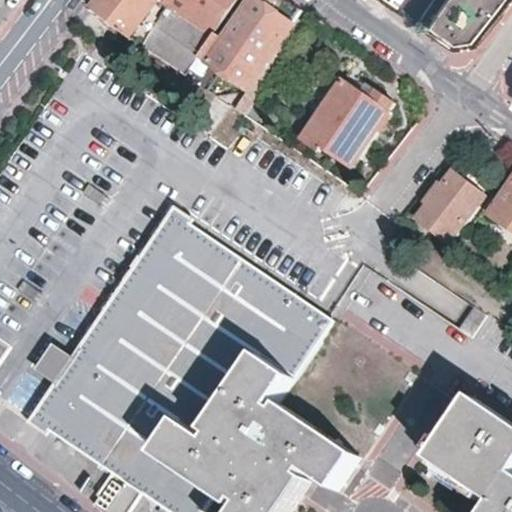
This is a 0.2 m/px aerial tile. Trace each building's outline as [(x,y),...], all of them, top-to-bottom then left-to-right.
[(99,0),(93,9),(131,38),(159,0),(99,0)] [(201,57),(217,34),(165,0),(159,0),(131,38),(188,77),(201,57)] [(165,0),(217,34),(240,0),(165,0)] [(254,0),(226,39),(217,34),(201,57),(250,89),(284,41),(293,48),(309,26),(299,19),(295,25),(258,0),(254,0)] [(446,0),(431,23),(456,39),(473,36),(498,0),(446,0)] [(356,64),(305,139),(325,153),(327,148),(355,168),(394,111),(393,110),(398,103),(361,77),(366,70),(356,64)] [(473,171),(466,180),(485,194),(492,186),(473,171)] [(485,194),(466,180),(456,172),(420,219),(453,245),(489,197),(485,194)] [(494,197),(487,207),(495,213),(494,215),(511,227),(511,188),(503,203),(494,197)] [(173,212),(73,360),(83,366),(181,217),(173,212)] [(299,377),(338,320),(329,314),(181,217),(83,366),(73,360),(62,352),(50,370),(62,378),(71,384),(45,424),(116,472),(144,491),(175,511),(207,511),(219,495),(223,488),(249,506),(244,511),(285,511),(313,473),(332,444),(278,408),(299,377)] [(71,384),(62,378),(36,418),(45,424),(71,384)] [(442,456),(438,462),(500,505),(495,511),(484,511),(478,508),(474,511),(511,511),(511,423),(479,401),(450,444),(445,440),(437,452),(442,456)] [(332,444),(313,473),(319,477),(341,491),(360,463),(332,444)] [(116,472),(94,502),(108,511),(129,511),(144,491),(116,472)]
